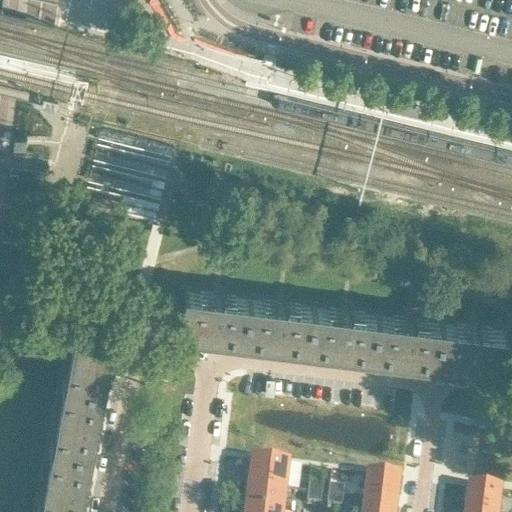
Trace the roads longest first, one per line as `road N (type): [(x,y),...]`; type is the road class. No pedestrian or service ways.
road 1 (residential): [(98,511),(122,384),(146,366),(215,371)]
road 2 (residential): [(215,371),(431,397)]
road 3 (residential): [(198,511),(215,371)]
